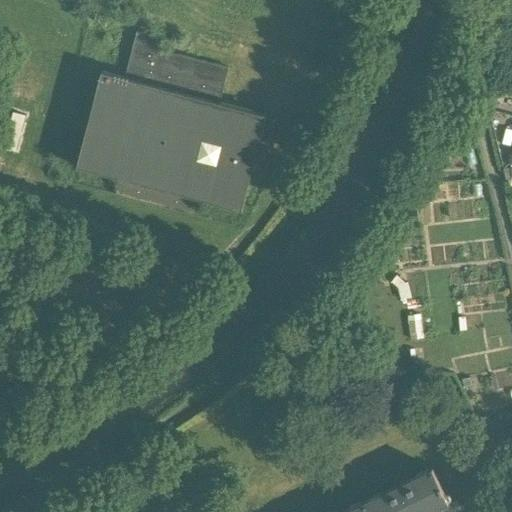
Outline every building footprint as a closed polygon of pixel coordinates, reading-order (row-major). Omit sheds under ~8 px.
[(114,195),(194,216),(198,199),(242,211),(266,115),(220,103),(229,68),(159,50),(162,38),(137,31),(125,78),(101,72),(76,167),(119,178),(114,195)] [(0,143),(18,148),(27,112),(7,107),(0,136),(0,143)] [(417,356),(411,357),(411,368),(422,367),(422,360),(417,356)] [(460,380),(463,388),(471,386),(469,377),(460,380)] [(365,502),(370,511),(428,511),(449,502),(432,469),(365,502)] [(370,511),(365,502),(344,511),(370,511)]
